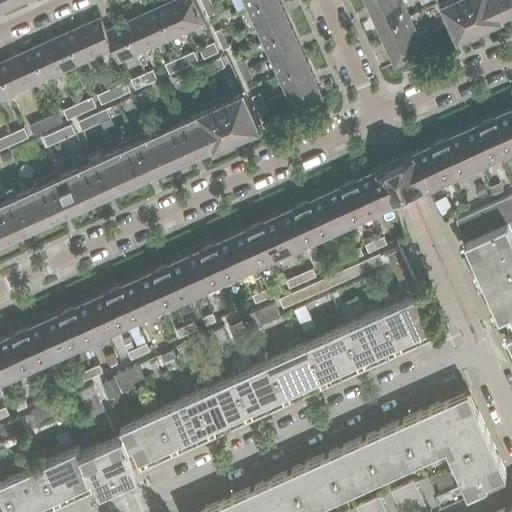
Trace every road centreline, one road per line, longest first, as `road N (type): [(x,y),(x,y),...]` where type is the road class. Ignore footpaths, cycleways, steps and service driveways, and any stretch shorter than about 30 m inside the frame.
road 1 (residential): [(123,511),(471,354),(483,357),(511,419)]
road 2 (residential): [(0,289),(377,117)]
road 3 (residential): [(377,117),(511,57)]
road 4 (residential): [(377,117),(323,0)]
